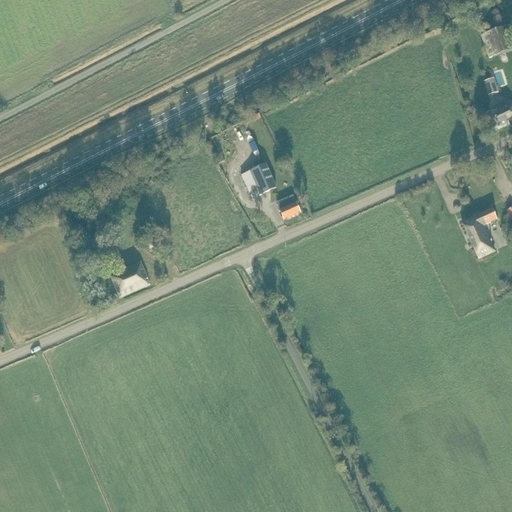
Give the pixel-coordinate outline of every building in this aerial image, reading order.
[(488,59),(511,51),(511,35),(509,26),(480,36),(488,59)] [(498,93),(494,80),(493,80),(483,83),(488,96),(498,93)] [(507,123),(511,120),(511,102),(485,115),(493,133),(508,126),(507,123)] [(253,199),(277,188),(266,165),(242,176),(253,199)] [(280,212),(284,221),(300,214),(296,204),(292,206),(289,199),(279,203),(277,206),(280,211),(280,212)] [(491,210),(461,224),(478,260),(494,252),(490,243),(491,242),(491,241),(489,241),(483,227),(496,221),(491,210)] [(100,242),(110,238),(101,216),(92,219),(100,242)] [(159,241),(148,245),(150,250),(161,247),(159,241)] [(140,264),(110,277),(120,300),(148,287),(145,281),(148,280),(140,264)]
